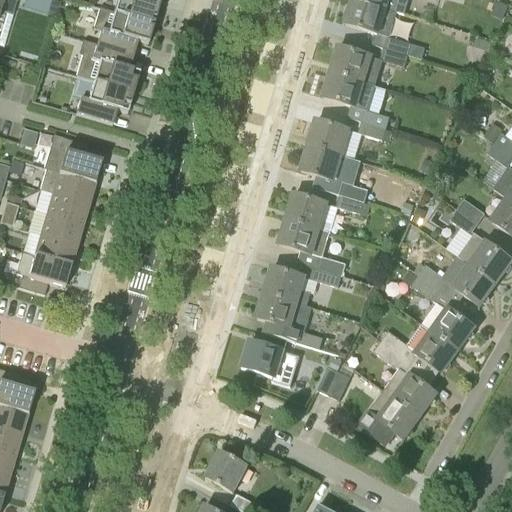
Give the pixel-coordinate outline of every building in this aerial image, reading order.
[(12,18),(17,0),(0,0),(0,31),(5,16),(12,18)] [(153,27),(158,7),(148,3),(148,0),(117,0),(113,15),(153,27)] [(353,0),(353,2),(397,15),(401,0),(353,0)] [(51,2),(47,17),(55,19),(59,4),(51,2)] [(411,47),(389,41),(397,15),(353,2),(345,26),(344,27),(376,37),(372,48),(383,52),(407,59),(420,62),(423,51),(411,47)] [(146,47),(153,27),(113,15),(98,11),(92,30),(100,32),(95,48),(132,58),(136,44),(146,47)] [(127,73),(132,58),(95,48),(91,63),(82,61),(77,80),(93,84),(132,96),(138,76),(127,73)] [(379,62),(337,50),(337,51),(338,52),(331,76),(374,89),(375,89),(382,64),(404,71),(407,59),(383,52),(379,62)] [(345,120),(361,125),(364,114),(366,115),(367,113),(374,89),(331,76),(323,100),(323,99),(322,101),(349,109),(345,120)] [(126,117),(132,96),(93,84),(87,104),(79,101),(74,118),(111,128),(115,113),(126,117)] [(361,125),(385,133),(389,120),(367,113),(366,115),(364,114),(361,125)] [(343,160),(351,134),(315,123),(314,125),(315,125),(308,150),(343,160)] [(382,144),(385,133),(361,125),(357,136),(382,144)] [(492,144),(501,132),(491,125),(482,137),(492,144)] [(511,144),(501,136),(494,147),(511,159),(511,144)] [(64,155),(57,177),(94,187),(100,165),(84,161),(87,149),(61,141),(58,153),(64,155)] [(507,172),(511,164),(511,159),(494,147),(493,147),(487,157),(507,172)] [(336,185),(343,160),(308,150),(301,173),(300,173),(300,174),(336,185)] [(15,180),(20,164),(10,161),(5,177),(15,180)] [(88,208),(94,187),(57,177),(43,172),(37,193),(52,197),(88,208)] [(493,193),(504,201),(511,206),(511,175),(508,172),(493,193)] [(363,205),(367,194),(342,187),(339,197),(363,205)] [(82,229),(88,208),(52,197),(45,218),(82,229)] [(360,216),(363,205),(339,197),(335,210),(329,208),(293,197),(292,199),(293,199),(286,223),(329,236),(329,235),(330,236),(337,211),(360,216)] [(17,210),(19,202),(8,199),(6,207),(17,210)] [(511,239),(511,206),(504,201),(489,223),(511,239)] [(456,213),(477,228),(484,217),(463,203),(456,213)] [(416,229),(425,212),(416,208),(409,224),(416,229)] [(472,235),(477,228),(456,213),(449,223),(469,239),(472,235)] [(75,249),(82,229),(45,218),(39,239),(75,249)] [(322,260),(329,236),(286,223),(279,247),(278,247),(278,248),(300,255),(297,266),(341,280),(344,267),(322,260)] [(483,244),(474,237),(471,240),(456,260),(494,287),(510,265),(511,266),(511,265),(483,244)] [(69,270),(75,249),(39,239),(33,259),(69,270)] [(63,292),(65,285),(69,270),(33,259),(23,256),(16,278),(21,279),(17,291),(43,299),(47,287),(63,292)] [(494,287),(456,260),(456,261),(442,279),(425,268),(418,279),(445,298),(457,307),(463,298),(479,309),(480,308),(479,308),(494,287)] [(341,280),(297,266),(293,277),(271,271),(271,272),(271,273),(264,296),(307,309),(310,296),(303,294),(306,282),(338,291),(341,280)] [(411,289),(437,308),(445,298),(418,279),(411,289)] [(303,322),(307,309),(264,296),(257,320),(256,320),(255,322),(267,325),(263,336),(295,346),(299,334),(304,336),(308,324),(303,322)] [(474,331),(451,315),(445,310),(443,313),(437,308),(421,329),(429,334),(456,354),(472,332),(473,332),(474,331)] [(442,374),(456,354),(429,334),(414,354),(407,350),(407,348),(388,334),(380,345),(412,368),(418,359),(441,376),(442,375),(442,374)] [(282,356),(283,355),(249,345),(249,346),(242,370),(241,370),(241,371),(275,381),(275,380),(274,380),(281,356),(282,356)] [(373,355),(399,374),(400,372),(405,376),(412,368),(380,345),(373,355)] [(333,371),(337,362),(332,359),(327,368),(333,371)] [(328,399),(339,375),(328,370),(317,394),(328,399)] [(406,377),(405,376),(400,372),(399,374),(384,395),(418,420),(434,398),(435,399),(436,398),(408,377),(408,378),(406,377)] [(0,410),(26,418),(32,396),(33,396),(16,391),(20,379),(0,373),(0,410)] [(339,404),(350,381),(339,375),(328,399),(339,404)] [(420,424),(383,397),(365,425),(385,441),(393,429),(407,438),(420,424)] [(0,432),(20,438),(26,418),(0,410),(0,432)] [(0,454),(14,459),(20,438),(0,432),(0,454)] [(0,477),(8,480),(14,459),(0,454),(0,477)] [(232,461),(220,455),(205,481),(232,496),(247,469),(236,463),(232,461)] [(235,511),(257,511),(259,510),(237,498),(230,509),(235,511)]
